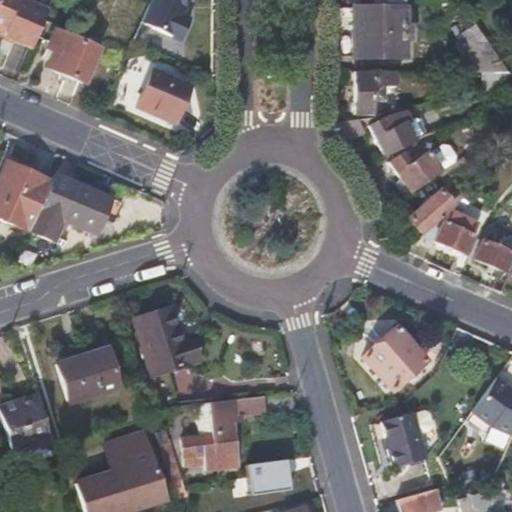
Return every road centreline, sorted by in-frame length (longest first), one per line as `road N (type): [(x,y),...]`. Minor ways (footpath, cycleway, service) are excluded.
road 1 (residential): [(292,300),(352,511)]
road 2 (residential): [(199,189),(0,103)]
road 3 (residential): [(0,304),(194,244)]
road 4 (residential): [(345,253),(511,325)]
road 5 (residential): [(306,152),(308,0)]
road 6 (residential): [(238,0),(241,150)]
road 7 (residential): [(194,244),(221,286),(267,303),(292,300)]
